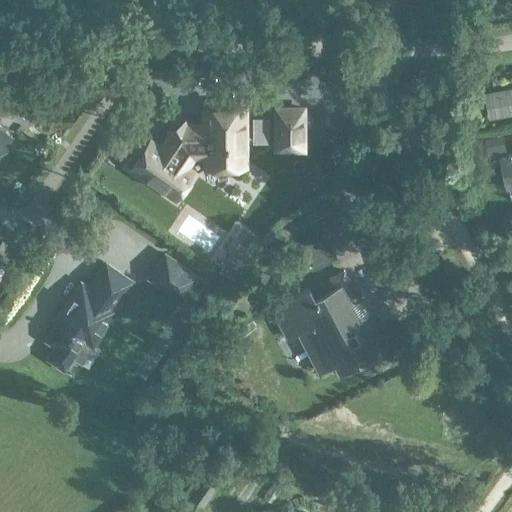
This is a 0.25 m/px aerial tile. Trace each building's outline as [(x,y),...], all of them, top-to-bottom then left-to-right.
[(511,88),(488,93),(491,112),(511,108),(511,88)] [(303,107),(277,108),(277,148),(303,148),(303,107)] [(245,164),(245,108),(205,108),(205,124),(187,124),(171,133),(161,147),(151,140),(133,167),(176,196),(194,170),(187,165),(194,156),(205,156),(205,164),(214,164),(214,168),(217,171),(234,171),(237,168),(237,164),(245,164)] [(0,153),(12,135),(0,127),(0,153)] [(483,138),(486,153),(500,151),(497,136),(483,138)] [(511,155),(502,157),(508,187),(511,186),(511,155)] [(265,240),(249,228),(220,269),(237,281),(265,240)] [(150,276),(182,297),(198,274),(166,253),(150,276)] [(113,315),(109,313),(132,280),(107,263),(90,288),(82,282),(65,307),(69,309),(48,339),(58,346),(50,358),(65,368),(85,338),(94,344),(113,315)] [(341,369),(371,353),(376,350),(351,303),(359,298),(344,269),(311,287),(310,286),(272,306),(289,337),(300,331),(321,369),(337,360),(341,369)] [(404,389),(388,398),(394,409),(381,416),(382,418),(383,417),(384,420),(363,431),(362,430),(361,431),(375,459),(377,458),(376,457),(397,445),(407,463),(406,464),(407,465),(420,458),(426,469),(442,461),(436,449),(440,447),(439,446),(438,447),(428,428),(430,427),(429,426),(427,427),(424,420),(426,419),(425,418),(424,419),(414,401),(415,400),(414,399),(410,401),(404,389)] [(194,477),(184,493),(205,506),(218,484),(199,472),(198,471),(194,477)]
